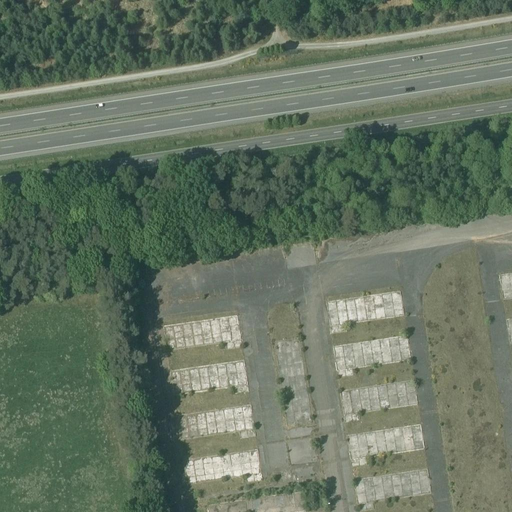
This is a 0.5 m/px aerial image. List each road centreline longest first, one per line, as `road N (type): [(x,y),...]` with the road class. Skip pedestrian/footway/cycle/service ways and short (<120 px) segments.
road 1 (motorway): [(511,47),(0,127)]
road 2 (motorway): [(0,149),(511,70)]
road 3 (tertiary): [(0,184),(511,107)]
road 4 (track): [(278,44),(221,64),(0,97)]
road 5 (track): [(511,18),(334,45),(278,44)]
